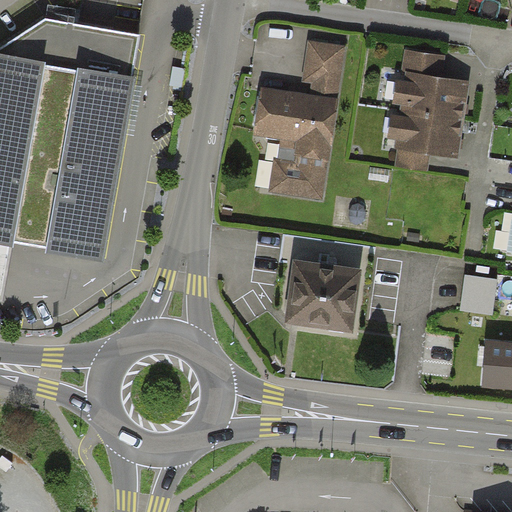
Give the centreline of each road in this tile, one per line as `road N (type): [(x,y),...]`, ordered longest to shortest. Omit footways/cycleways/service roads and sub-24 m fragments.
road 1 (residential): [(245,0),(497,38)]
road 2 (residential): [(186,244),(231,0)]
road 3 (residential): [(497,38),(468,242)]
road 4 (primary): [(209,429),(402,425)]
road 5 (primary): [(402,425),(217,375)]
